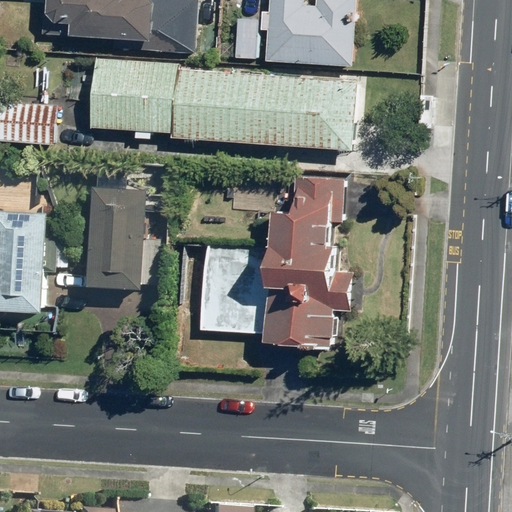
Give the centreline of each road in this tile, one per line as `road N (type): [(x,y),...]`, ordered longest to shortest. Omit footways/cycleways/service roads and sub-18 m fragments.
road 1 (residential): [(0,420),(470,449)]
road 2 (secondary): [(470,449),(498,0)]
